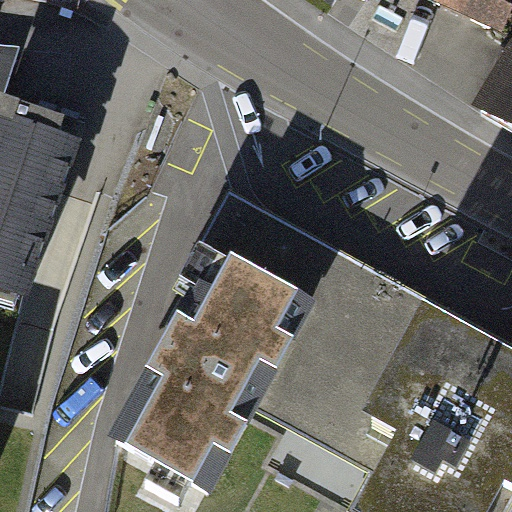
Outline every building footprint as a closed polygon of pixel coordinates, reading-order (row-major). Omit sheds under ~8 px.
[(351,0),(318,0),(341,15),(351,0)] [(511,26),(511,0),(441,0),(435,15),(504,45),(511,26)] [(511,52),(472,117),(511,141),(511,52)] [(97,147),(4,116),(0,128),(0,303),(40,317),(97,147)] [(443,319),(236,205),(184,299),(201,309),(222,271),(321,325),(258,437),(278,448),(263,476),(328,511),(385,511),(416,457),(378,436),(443,319)] [(258,437),(321,325),(222,271),(201,309),(121,455),(220,508),(258,437)] [(458,511),(511,403),(511,357),(443,319),(378,436),(416,457),(385,511),(458,511)] [(511,511),(511,403),(458,511),(511,511)] [(0,489),(12,446),(0,443),(0,489)]
